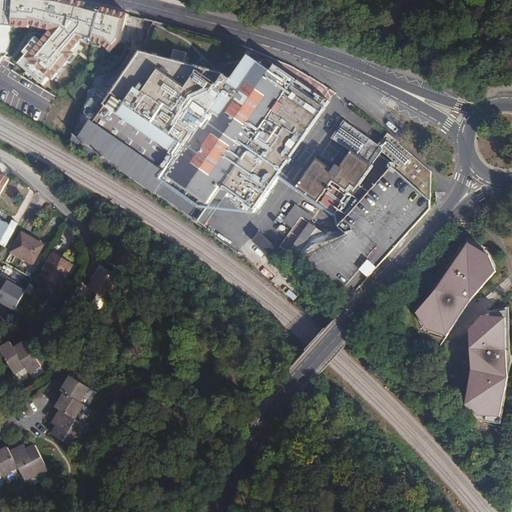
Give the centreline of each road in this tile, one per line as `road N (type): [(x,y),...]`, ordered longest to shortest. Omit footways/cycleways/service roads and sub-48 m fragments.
road 1 (secondary): [(221,511),(298,380),(436,226)]
road 2 (secondary): [(122,0),(247,32),(402,90)]
